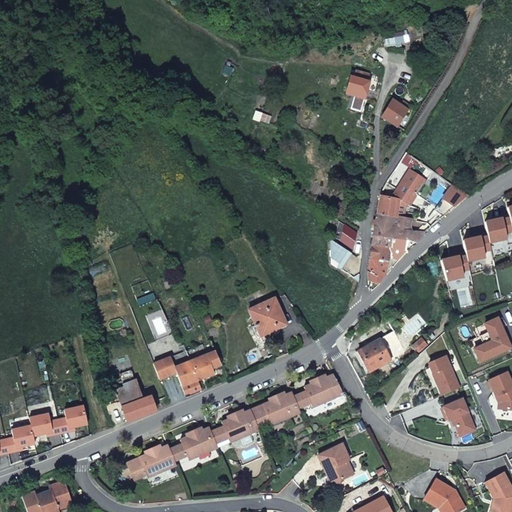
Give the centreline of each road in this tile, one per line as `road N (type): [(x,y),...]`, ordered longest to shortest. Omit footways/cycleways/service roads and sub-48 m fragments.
road 1 (residential): [(353,317),(371,194),(461,59),(485,0)]
road 2 (residential): [(73,454),(330,344)]
road 3 (residential): [(330,344),(387,431),(408,445),(460,456),(511,442)]
road 4 (residential): [(353,317),(443,231),(511,182)]
road 5 (residential): [(154,511),(246,500),(290,501),(301,511)]
